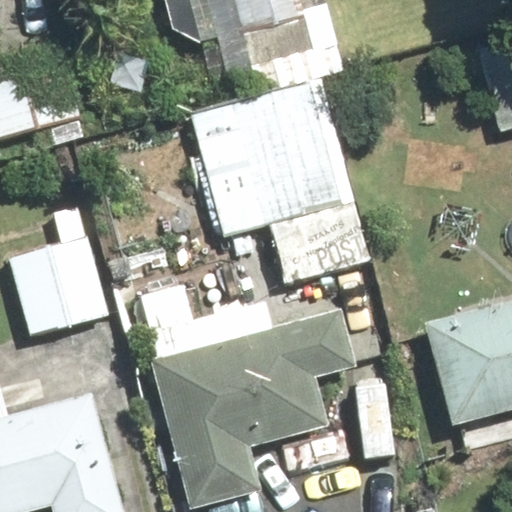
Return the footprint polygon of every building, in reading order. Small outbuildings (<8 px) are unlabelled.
[(286,30),(277,0),(168,0),(177,38),(210,53),(286,30)] [(0,133),(4,146),(89,118),(58,28),(0,47),(0,133)] [(511,39),(479,50),(507,140),(511,138),(511,39)] [(328,89),(200,124),(232,243),(281,230),(297,288),(376,266),(328,89)] [(119,323),(84,207),(58,215),(67,245),(14,261),(40,347),(119,323)] [(144,301),(159,366),(277,337),(270,308),(201,325),(193,289),(144,301)] [(511,306),(435,327),(468,453),(505,443),(500,424),(511,420),(511,306)] [(277,337),(159,366),(194,511),(204,511),(270,496),(259,450),(339,431),(327,383),(366,374),(353,319),(277,337)] [(134,511),(100,396),(17,423),(0,364),(0,511),(134,511)] [(406,511),(406,445),(366,444),(366,511),(406,511)]
